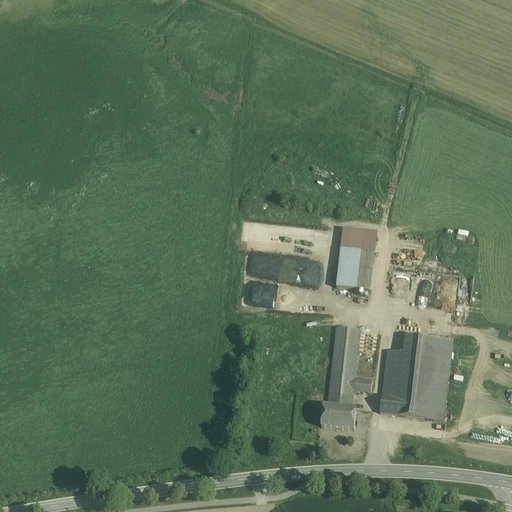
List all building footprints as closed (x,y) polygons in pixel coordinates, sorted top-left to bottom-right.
[(343,230),(341,251),(375,254),(377,233),(343,230)] [(459,231),(458,242),(469,243),(470,232),(459,231)] [(375,254),(341,251),(337,289),(371,293),(375,254)] [(291,283),(315,287),(319,262),(299,258),(298,262),(295,261),(291,283)] [(429,283),(412,283),(412,292),(429,292),(429,283)] [(360,332),(337,330),(330,396),(353,399),(354,393),(355,380),(360,332)] [(433,341),(406,338),(404,354),(396,417),(423,421),(433,341)] [(433,341),(423,421),(444,423),(453,343),(433,341)] [(404,354),(388,352),(380,415),(396,417),(404,354)] [(373,382),(355,380),(354,393),(371,395),(373,382)] [(328,408),(352,410),(353,399),(330,396),(328,408)] [(352,410),(328,408),(324,407),(322,429),(354,432),(357,411),(352,410)]
